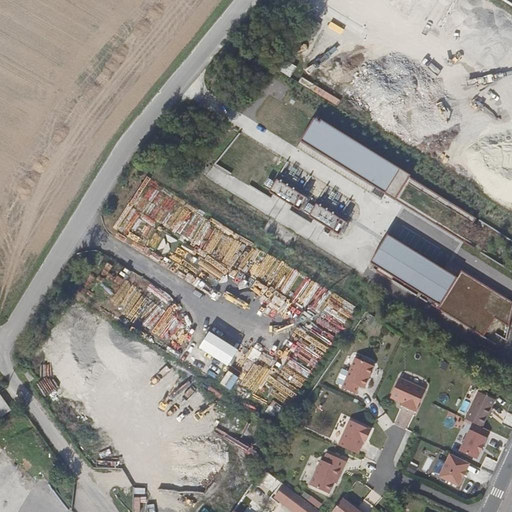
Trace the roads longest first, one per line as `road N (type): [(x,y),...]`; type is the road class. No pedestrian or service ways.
road 1 (unclassified): [(181,78),(125,149),(0,344)]
road 2 (residential): [(107,511),(0,363)]
road 3 (unknown): [(363,0),(431,50),(485,118)]
